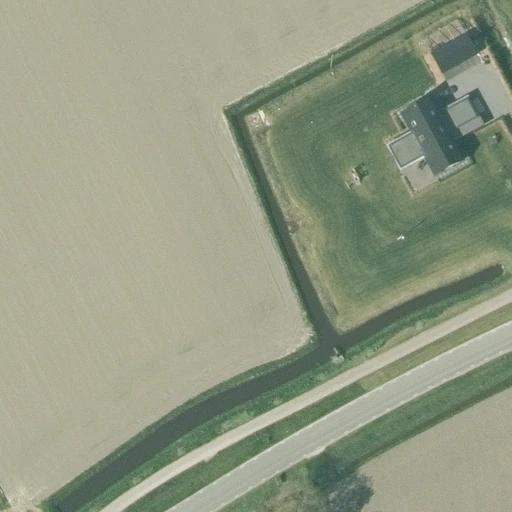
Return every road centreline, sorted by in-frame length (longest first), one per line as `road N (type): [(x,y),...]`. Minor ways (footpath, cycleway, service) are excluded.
road 1 (unclassified): [(109,511),(168,472),(511,295)]
road 2 (primary): [(511,336),(340,422)]
road 3 (primary): [(192,511),(340,422)]
